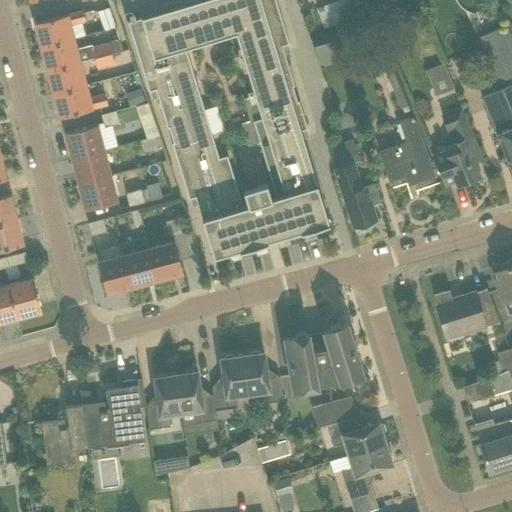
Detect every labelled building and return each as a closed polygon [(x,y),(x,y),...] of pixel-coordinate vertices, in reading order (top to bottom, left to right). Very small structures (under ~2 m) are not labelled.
[(169,128),(173,143),(172,143),(189,199),(195,197),(214,257),(239,249),(240,251),(268,242),(267,241),(300,231),(301,232),(329,224),(301,131),(308,129),(299,101),(297,101),(293,86),(295,86),(282,46),(289,44),(276,0),(201,0),(128,22),(149,92),(155,90),(167,128),(169,128)] [(109,7),(97,11),(104,30),(116,26),(109,7)] [(42,46),(73,38),(70,25),(85,21),(83,10),(36,23),(42,46)] [(365,44),(350,29),(338,40),(353,55),(365,44)] [(111,54),(109,42),(92,46),(92,45),(76,49),(73,38),(42,46),(48,70),(79,62),(95,58),(111,54)] [(374,44),(400,107),(412,102),(386,39),(374,44)] [(511,76),(511,56),(504,41),(486,49),(500,82),(511,76)] [(111,54),(95,58),(97,69),(114,64),(111,54)] [(436,95),(455,88),(444,61),(425,68),(436,95)] [(54,93),(85,85),(79,62),(48,70),(54,93)] [(511,83),(482,97),(511,169),(511,83)] [(85,85),(54,93),(60,117),(107,105),(105,94),(88,98),(85,85)] [(145,101),(141,89),(132,92),(136,104),(145,101)] [(482,158),(473,135),(461,106),(442,115),(448,131),(451,130),(456,142),(453,143),(457,151),(447,155),(444,147),(443,148),(443,149),(432,154),(444,184),(455,180),(458,186),(480,177),(474,162),(482,158)] [(119,123),(115,111),(101,114),(104,127),(119,123)] [(380,153),(390,179),(408,173),(407,169),(411,168),(416,181),(433,175),(421,139),(420,139),(413,118),(400,123),(408,143),(380,153)] [(72,158),(105,150),(98,124),(64,133),(65,134),(66,134),(72,158)] [(158,148),(155,136),(140,140),(143,152),(158,148)] [(353,226),(356,225),(359,227),(363,225),(365,222),(377,218),(372,203),(379,201),(374,184),(363,187),(354,161),(359,160),(353,140),(328,148),(353,226)] [(72,158),(79,183),(111,174),(105,150),(72,158)] [(84,208),(85,209),(118,201),(111,174),(79,183),(85,207),(84,208)] [(147,189),(150,200),(150,201),(162,197),(158,182),(146,185),(147,189)] [(129,206),(144,201),(141,189),(126,193),(129,206)] [(0,223),(17,219),(11,194),(0,197),(0,223)] [(139,209),(126,212),(130,227),(142,224),(139,209)] [(167,222),(171,236),(183,232),(179,218),(167,222)] [(0,250),(24,244),(17,219),(0,223),(0,250)] [(106,232),(103,219),(88,223),(91,236),(106,232)] [(132,287),(158,281),(149,247),(146,236),(120,243),(123,254),(132,287)] [(174,240),(149,247),(158,281),(183,274),(174,240)] [(25,252),(6,257),(8,266),(27,261),(25,252)] [(123,254),(98,261),(107,294),(132,287),(123,254)] [(0,268),(8,266),(6,257),(0,258),(0,268)] [(511,262),(508,264),(509,266),(496,271),(498,278),(495,279),(503,301),(504,301),(509,314),(511,313),(511,262)] [(8,284),(17,318),(42,312),(33,277),(8,284)] [(0,286),(0,322),(17,318),(8,284),(0,286)] [(499,322),(487,289),(452,299),(449,290),(434,295),(442,321),(441,321),(442,325),(443,325),(447,337),(499,322)] [(296,337),(284,339),(294,392),(317,388),(317,384),(340,381),(340,382),(363,375),(354,347),(357,346),(354,337),(351,338),(347,324),(340,326),(339,322),(330,325),(331,329),(324,331),(325,335),(309,338),(308,334),(306,335),(305,332),(295,333),(296,337)] [(511,368),(511,361),(508,349),(496,353),(503,372),(511,368)] [(268,379),(264,352),(260,353),(258,351),(253,352),(251,354),(242,356),(248,394),(260,392),(262,404),(283,401),(280,377),(268,379)] [(212,387),(213,396),(215,410),(237,407),(235,395),(248,394),(242,356),(234,357),(231,355),(226,355),(224,358),(220,359),(224,385),(212,387)] [(503,371),(498,360),(488,365),(493,376),(503,371)] [(202,398),(198,372),(194,372),(191,370),(186,371),(184,373),(176,375),(181,413),(194,411),(196,423),(217,420),(215,410),(213,396),(202,398)] [(158,377),(154,378),(157,404),(146,405),(146,406),(149,429),(171,426),(169,415),(181,413),(176,375),(167,376),(164,374),(160,375),(158,377)] [(494,395),(489,378),(463,386),(468,403),(494,395)] [(82,404),(88,447),(115,443),(113,431),(127,430),(129,442),(146,440),(141,407),(146,406),(142,379),(121,381),(122,387),(106,389),(107,401),(82,404)] [(357,415),(351,396),(311,407),(317,427),(357,415)] [(67,418),(41,421),(47,465),(74,461),(73,449),(88,447),(82,404),(65,406),(67,418)] [(345,443),(349,455),(385,444),(383,435),(384,432),(383,428),(380,426),(378,422),(353,430),(350,419),(327,426),(333,446),(345,443)] [(511,421),(511,419),(494,424),(492,419),(475,424),(481,444),(480,444),(489,472),(511,464),(511,421)] [(276,456),(272,442),(258,447),(262,460),(276,456)] [(367,473),(392,465),(390,461),(392,458),(391,453),(388,452),(385,444),(349,455),(352,467),(341,471),(348,491),(370,484),(367,473)] [(156,474),(189,466),(188,455),(154,461),(156,474)] [(289,495),(284,478),(272,481),(277,498),(289,495)]
